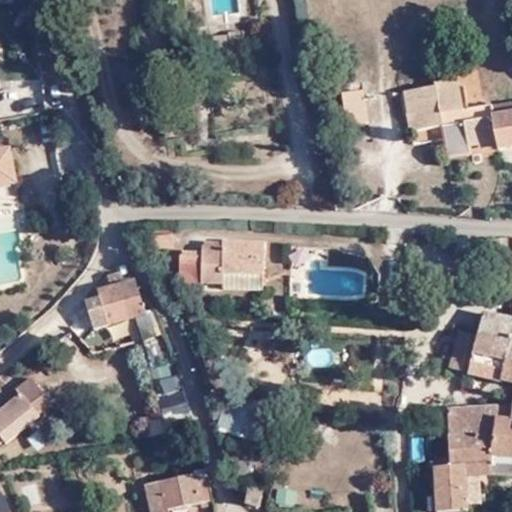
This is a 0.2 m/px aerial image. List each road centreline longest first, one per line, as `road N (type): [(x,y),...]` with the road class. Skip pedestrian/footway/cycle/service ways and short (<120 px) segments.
road 1 (residential): [(118,223),(192,368),(229,511)]
road 2 (residential): [(61,0),(97,174),(118,223)]
road 3 (residential): [(118,223),(90,284),(0,365)]
